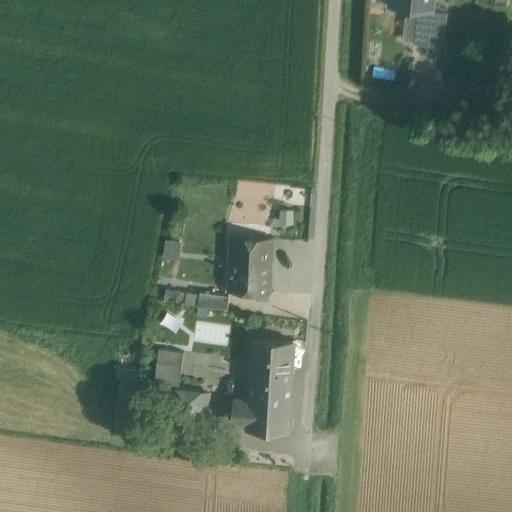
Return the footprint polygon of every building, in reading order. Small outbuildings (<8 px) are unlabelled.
[(433,0),(391,0),(391,7),(419,11),(432,12),(432,10),(433,0)] [(432,12),(419,11),(415,43),(443,47),(447,12),(432,10),(432,12)] [(310,202),(310,185),(281,185),(281,201),(310,202)] [(280,205),(278,218),(292,220),(294,207),(280,205)] [(272,237),(232,235),(229,290),(269,292),(272,237)] [(179,255),(179,239),(166,239),(166,254),(179,255)] [(230,294),(201,290),(199,304),(228,308),(230,294)] [(294,339),(254,337),(251,377),(251,378),(291,380),(294,339)] [(184,350),(160,347),(158,361),(182,364),(184,350)] [(182,364),(158,361),(156,372),(181,376),(182,364)] [(181,376),(156,372),(155,386),(169,388),(178,389),(179,387),(181,376)] [(291,380),(251,378),(251,377),(250,398),(237,397),(235,421),(248,422),(248,425),(289,428),(292,380),(291,380)] [(179,387),(178,389),(169,388),(162,431),(203,437),(209,392),(179,387)]
